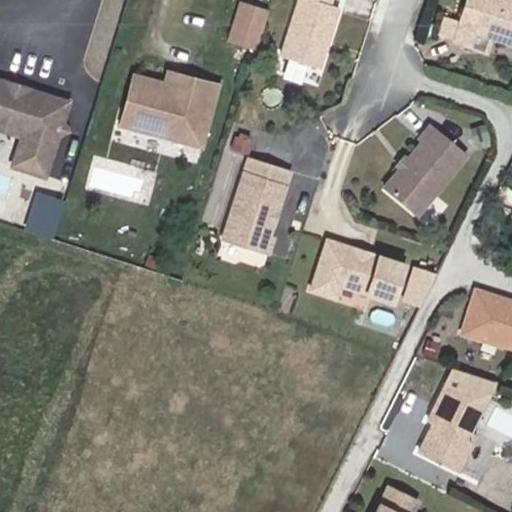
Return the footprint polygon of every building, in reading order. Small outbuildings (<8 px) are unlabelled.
[(309,0),(289,59),(327,72),(349,7),(336,2),(336,0),(309,0)] [(511,0),(462,0),(456,22),(451,41),(467,46),(472,32),(489,37),(511,43),(511,0)] [(230,42),(257,50),(270,11),(242,2),(230,42)] [(441,18),(435,37),(451,41),(456,22),(441,18)] [(472,32),(467,46),(484,51),(489,37),(472,32)] [(170,72),(167,84),(181,87),(184,75),(170,72)] [(181,87),(167,84),(136,75),(123,125),(204,147),(221,85),(184,75),(181,87)] [(0,80),(0,110),(28,119),(32,126),(19,167),(46,175),(59,135),(68,130),(63,121),(68,102),(31,90),(24,94),(10,89),(5,83),(0,80)] [(5,83),(10,89),(24,94),(31,90),(5,83)] [(0,120),(21,127),(10,164),(19,167),(32,126),(28,119),(0,110),(0,120)] [(472,152),(433,123),(424,137),(427,139),(393,187),(428,213),(472,152)] [(245,173),(260,178),(265,163),(250,158),(245,173)] [(265,163),(260,178),(245,173),(225,240),(270,254),(275,238),(271,237),(275,225),(272,220),(274,213),(279,211),(292,171),(265,163)] [(336,297),(340,285),(393,301),(404,264),(370,253),(365,255),(358,253),(355,248),(327,239),(311,289),(336,297)] [(511,300),(477,290),(463,332),(502,345),(502,343),(511,345),(511,317),(511,312),(511,300)] [(495,380),(453,367),(430,413),(435,416),(433,421),(418,451),(458,470),(475,434),(469,431),(495,380)] [(389,484),(375,511),(410,511),(417,498),(389,484)]
